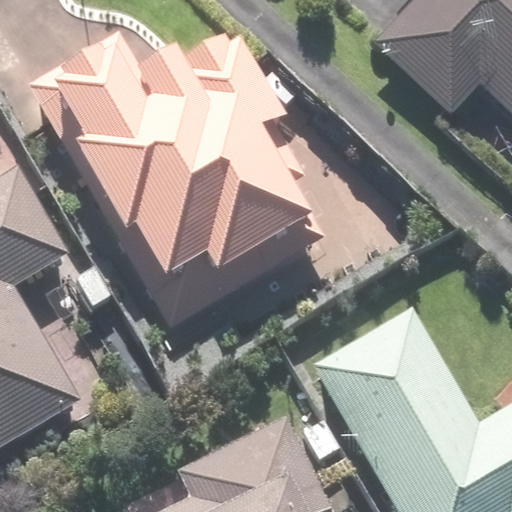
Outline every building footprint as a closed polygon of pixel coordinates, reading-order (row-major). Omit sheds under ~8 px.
[(511,0),(409,0),(413,3),(362,56),(439,128),(469,95),(511,135),(511,0)] [(103,44),(15,96),(158,339),(316,246),(286,195),(294,190),(263,137),(272,132),(222,46),(159,83),(151,70),(126,84),(103,44)] [(0,455),(67,417),(1,303),(57,271),(2,176),(0,177),(0,455)] [(404,320),(296,380),(370,511),(511,511),(511,407),(468,432),(404,320)] [(313,511),(270,430),(167,485),(180,508),(172,511),(313,511)]
